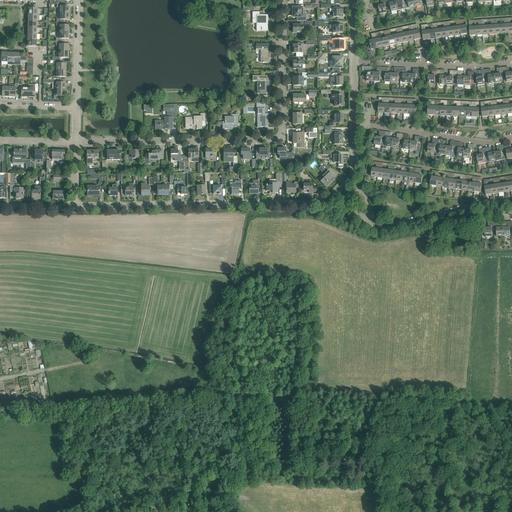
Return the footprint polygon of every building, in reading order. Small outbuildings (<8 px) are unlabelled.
[(296,4),(298,4),(299,4),(299,0),(303,0),(312,0),(312,4),(305,4),(305,9),(312,9),(312,8),(318,8),(317,0),(292,0),(293,0),(296,0),(296,4)] [(386,0),(380,0),(381,5),(378,5),(380,14),(387,13),(385,4),(387,4),(386,0)] [(392,0),(386,0),(387,4),(388,3),(389,6),(390,6),(391,12),(392,12),(392,15),(397,14),(397,11),(398,10),(396,2),(393,2),(392,0)] [(404,0),(398,0),(399,1),(396,2),(398,10),(404,9),(404,10),(407,9),(404,0)] [(409,8),(414,7),(415,9),(416,9),(413,0),(404,0),(407,9),(409,9),(409,8)] [(413,0),(416,9),(416,7),(422,5),(420,0),(413,0)] [(63,6),(64,4),(57,3),(57,7),(59,7),(59,13),(70,13),(71,13),(71,8),(70,8),(70,7),(63,6)] [(305,21),(306,21),(306,19),(307,19),(307,13),(302,13),(302,8),(292,8),(292,11),(293,11),(293,17),(297,17),(297,21),(305,21)] [(343,8),(336,8),(333,8),(333,17),(340,17),(340,14),(343,14),(343,8)] [(265,31),(266,31),(268,31),(268,15),(259,15),(259,12),(252,12),(252,23),(256,23),(256,31),(265,31)] [(56,19),(56,23),(63,23),(63,20),(69,20),(70,13),(59,13),(58,19),(56,19)] [(467,34),(467,33),(466,25),(463,26),(462,21),(459,21),(461,35),(467,34)] [(450,27),(450,22),(447,23),(448,37),(455,36),(454,27),(450,27)] [(56,23),(56,26),(58,26),(58,32),(69,32),(69,26),(63,26),(63,23),(56,23)] [(438,29),(437,24),(434,25),(436,39),(442,38),(441,29),(438,29)] [(303,35),(303,25),(293,25),(293,33),(299,33),(299,35),(303,35)] [(343,25),(333,25),(329,25),(329,29),(333,29),(333,33),(343,33),(343,25)] [(409,27),(410,32),(407,33),(408,41),(415,40),(412,26),(409,27)] [(421,39),(421,38),(419,30),(416,31),(415,26),(412,26),(415,40),(421,39)] [(421,27),(423,40),(430,39),(428,31),(425,31),(425,26),(423,26),(423,27),(421,27)] [(403,33),(402,28),(399,29),(402,43),(408,41),(407,33),(403,33)] [(396,30),(397,35),(394,35),(396,44),(402,43),(399,29),(396,30)] [(391,36),(390,31),(387,32),(390,45),(396,44),(394,35),(391,36)] [(69,32),(58,32),(58,38),(56,38),(56,42),(63,42),(63,39),(69,39),(69,32)] [(384,32),(385,37),(382,38),(383,47),(390,45),(387,32),(384,32)] [(371,35),(372,40),(369,41),(371,49),(377,48),(374,34),(371,35)] [(383,47),(382,38),(379,39),(378,34),(374,34),(377,48),(383,47)] [(343,41),(333,41),(330,41),(330,49),(343,49),(343,41)] [(63,42),(56,42),(56,45),(59,46),(59,51),(69,52),(69,45),(62,45),(63,42)] [(269,44),(256,44),(256,50),(260,50),(260,63),(271,63),(271,53),(268,53),(268,50),(269,50),(269,44)] [(298,45),(293,45),(293,53),(296,53),(296,57),(298,57),(302,57),(302,53),(302,49),(305,49),(305,45),(298,45)] [(69,52),(59,51),(59,57),(53,57),(53,61),(60,61),(60,58),(68,58),(69,52)] [(343,57),(330,57),(330,68),(332,68),(332,71),(339,71),(339,68),(343,68),(343,57)] [(60,64),(60,61),(53,61),(53,64),(57,65),(56,70),(66,71),(66,64),(60,64)] [(302,65),(305,65),(305,61),(293,61),(293,69),(298,69),(298,73),(302,73),(305,73),(305,69),(302,69),(302,65)] [(371,67),(365,67),(364,74),(362,76),(367,81),(371,81),(371,85),(373,85),(373,81),(374,72),(370,72),(371,67)] [(382,80),(383,73),(383,67),(377,67),(377,73),(374,72),(373,81),(380,82),(380,80),(382,80)] [(388,73),(389,68),(383,67),(383,73),(385,73),(385,82),(391,82),(392,73),(388,73)] [(511,81),(511,72),(509,72),(508,67),(502,68),(503,73),(505,73),(507,82),(511,81)] [(400,80),(401,68),(395,68),(395,73),(392,73),(391,82),(398,83),(398,79),(400,80)] [(400,80),(400,84),(403,84),(403,83),(409,83),(410,74),(406,74),(407,68),(401,68),(400,80)] [(502,68),(497,68),(497,74),(494,74),(495,83),(502,82),(501,73),(503,73),(502,68)] [(419,69),(413,69),(413,74),(410,74),(409,83),(415,83),(415,85),(418,86),(419,69)] [(490,69),(484,70),(485,75),(488,75),(489,84),(495,83),(494,74),(491,75),(490,69)] [(53,80),(59,80),(60,77),(66,77),(66,71),(56,70),(56,76),(53,76),(53,77),(51,77),(51,80),(53,80)] [(428,75),(428,84),(435,84),(435,75),(437,76),(438,70),(432,70),(432,75),(428,75)] [(444,70),(438,70),(437,76),(440,76),(439,85),(446,85),(446,76),(443,76),(444,70)] [(484,70),(479,71),(479,76),(476,76),(477,85),(484,85),(483,76),(485,75),(484,70)] [(455,88),(456,71),(450,71),(450,76),(446,76),(446,85),(455,85),(455,88)] [(464,86),(464,77),(461,77),(462,71),(456,71),(455,88),(458,88),(458,85),(464,86)] [(474,72),(468,71),(468,77),(464,77),(464,86),(471,86),(471,77),(474,77),(474,72)] [(271,76),(252,76),(252,81),(257,81),(257,94),(269,94),(269,84),(268,84),(268,81),(271,81),(271,76)] [(343,77),(333,77),(331,77),(331,82),(332,82),(332,86),(343,86),(343,77)] [(303,78),(302,78),(293,78),(293,86),(303,86),(303,78)] [(9,87),(9,97),(16,97),(16,91),(19,91),(19,84),(19,80),(15,80),(15,84),(15,85),(9,85),(9,87)] [(59,80),(53,80),(43,80),(43,83),(54,84),(54,89),(56,89),(65,90),(67,90),(67,84),(66,84),(66,83),(59,83),(59,80)] [(2,97),(9,97),(9,87),(3,87),(3,84),(0,83),(0,90),(2,90),(2,97)] [(22,88),(22,84),(19,84),(19,91),(21,91),(21,97),(28,97),(28,88),(22,88)] [(28,84),(28,88),(28,97),(35,98),(35,91),(38,91),(38,85),(34,85),(28,84)] [(65,90),(56,89),(56,93),(54,93),(54,99),(59,100),(59,99),(59,96),(65,96),(67,96),(67,90),(65,90)] [(306,95),(298,95),(293,95),(293,103),(303,103),(303,100),(306,100),(306,95)] [(335,106),(343,106),(343,95),(332,95),(332,100),(335,100),(335,106)] [(497,106),(497,103),(496,101),(493,102),(495,116),(501,115),(500,106),(497,106)] [(484,103),(481,103),(482,117),(489,116),(487,107),(484,108),(484,103)] [(165,121),(155,121),(155,124),(155,129),(160,129),(160,128),(165,128),(165,129),(172,129),(172,118),(177,118),(177,113),(177,111),(177,105),(163,105),(164,111),(168,111),(168,116),(168,118),(165,118),(165,121)] [(260,109),(258,109),(258,114),(258,127),(259,127),(268,127),(268,114),(265,114),(265,109),(264,109),(260,109)] [(202,121),(205,121),(205,116),(205,113),(201,113),(201,116),(193,116),(193,117),(185,118),(185,123),(186,123),(187,129),(192,129),(192,128),(196,128),(196,129),(202,129),(202,121)] [(302,113),(298,113),(293,114),(293,124),(302,124),(302,113)] [(225,122),(222,122),(222,125),(222,129),(229,129),(229,128),(232,128),(232,129),(237,129),(237,125),(238,125),(238,120),(238,114),(231,115),(231,117),(225,117),(225,122)] [(330,126),(336,126),(336,123),(343,123),(343,114),(333,114),(333,123),(330,123),(330,126)] [(313,128),(306,128),(306,133),(309,133),(309,138),(317,138),(317,128),(313,128)] [(334,145),(343,145),(343,131),(334,131),(334,145)] [(374,145),(383,146),(383,149),(385,132),(379,131),(379,136),(375,136),(374,145)] [(387,147),(392,147),(393,138),(390,138),(391,133),(385,132),(383,149),(385,149),(386,149),(387,147)] [(304,147),(304,133),(300,133),(293,133),(293,143),(297,143),(297,147),(304,147)] [(403,134),(397,133),(396,139),(393,138),(392,147),(399,148),(400,140),(402,140),(403,134)] [(403,134),(402,140),(405,140),(403,149),(410,150),(411,141),(408,141),(409,135),(403,134)] [(411,141),(410,150),(416,151),(416,150),(420,150),(421,145),(419,145),(419,142),(420,143),(421,137),(415,136),(414,142),(411,141)] [(439,140),(433,139),(432,144),(429,144),(427,153),(434,154),(436,154),(436,156),(439,140)] [(444,140),(439,140),(436,156),(439,156),(441,155),(445,155),(447,146),(443,146),(444,140)] [(447,146),(445,155),(452,156),(454,157),(455,148),(456,142),(451,141),(450,147),(447,146)] [(455,148),(458,148),(457,157),(463,158),(464,149),(461,148),(462,143),(456,142),(455,148)] [(474,145),(470,144),(468,144),(468,149),(464,149),(463,158),(470,159),(471,150),(473,150),(474,145)] [(511,158),(511,149),(509,150),(508,144),(502,145),(503,151),(506,150),(507,159),(511,158)] [(498,152),(494,152),(496,161),(502,160),(503,166),(503,170),(506,169),(504,158),(503,151),(502,145),(497,146),(498,152)] [(487,162),(489,162),(496,161),(494,152),(491,153),(490,147),(485,148),(487,162)] [(259,150),(256,150),(256,157),(261,157),(261,158),(269,158),(269,153),(267,153),(267,151),(267,148),(259,149),(259,150)] [(285,148),(277,148),(277,153),(277,155),(279,154),(279,158),(287,158),(288,158),(289,158),(289,159),(290,159),(293,158),(294,157),(295,156),(297,157),(299,155),(297,153),(293,150),(291,152),(292,152),(291,153),(288,154),(287,155),(287,153),(285,153),(285,151),(285,148)] [(476,155),(478,164),(487,162),(485,148),(479,149),(480,154),(476,155)] [(198,162),(197,154),(197,149),(194,150),(189,150),(188,150),(189,159),(194,159),(194,162),(198,162)] [(216,159),(215,154),(215,149),(205,149),(206,159),(212,159),(212,161),(216,161),(216,159)] [(224,162),(233,162),(233,149),(223,149),(224,162)] [(251,159),(251,152),(249,152),(249,149),(241,149),(241,155),(243,155),(243,159),(251,159)] [(13,163),(26,163),(26,170),(30,170),(30,160),(26,160),(26,150),(14,150),(14,153),(13,154),(14,154),(14,157),(13,157),(13,163)] [(35,156),(35,160),(39,160),(39,162),(43,162),(43,160),(46,160),(47,152),(43,152),(43,151),(38,150),(38,152),(35,151),(35,156)] [(129,162),(132,162),(132,159),(139,159),(138,150),(129,151),(129,155),(129,162)] [(147,150),(147,154),(148,154),(148,157),(143,157),(143,164),(151,164),(151,160),(163,160),(162,150),(147,150)] [(181,161),(180,156),(180,153),(178,153),(178,150),(170,150),(171,158),(174,158),(174,161),(181,161)] [(52,151),(52,160),(64,160),(64,151),(52,151)] [(92,164),(92,159),(98,159),(98,151),(87,151),(87,164),(92,164)] [(107,151),(107,156),(107,160),(120,160),(120,151),(107,151)] [(338,164),(338,168),(343,168),(343,159),(342,159),(342,155),(334,155),(333,151),(323,151),(323,155),(330,155),(330,158),(332,158),(332,159),(333,159),(333,163),(338,163),(338,164)] [(376,163),(376,168),(372,168),(371,177),(377,177),(379,164),(376,163)] [(389,165),(388,170),(385,169),(384,178),(390,179),(392,165),(389,165)] [(401,167),(401,172),(398,171),(396,180),(403,181),(405,167),(401,167)] [(414,169),(413,174),(410,173),(409,182),(415,183),(417,169),(414,169)] [(324,174),(322,177),(323,178),(320,181),(326,187),(332,182),(330,180),(334,177),(328,171),(327,172),(326,170),(323,173),(324,174)] [(266,186),(263,186),(263,188),(266,188),(266,191),(270,191),(270,193),(278,193),(278,188),(282,188),(282,182),(282,172),(277,172),(277,173),(276,173),(276,183),(269,183),(270,186),(266,186)] [(431,176),(430,185),(436,186),(438,172),(435,172),(435,173),(435,177),(431,176)] [(448,174),(447,179),(444,178),(443,187),(449,188),(451,174),(448,174)] [(153,189),(152,189),(152,191),(153,191),(153,192),(157,192),(157,195),(168,195),(168,186),(159,186),(159,184),(161,182),(159,180),(157,180),(157,176),(153,176),(153,178),(153,185),(153,189)] [(460,176),(460,181),(457,180),(455,189),(462,190),(464,176),(460,176)] [(10,177),(10,185),(11,185),(11,192),(14,192),(14,194),(15,194),(15,199),(23,199),(23,198),(23,195),(23,194),(23,189),(18,189),(18,186),(14,185),(14,178),(14,177),(10,177)] [(473,177),(472,182),(469,182),(468,191),(469,191),(474,192),(476,178),(473,177)] [(500,184),(500,180),(499,179),(496,179),(498,193),(505,192),(503,183),(500,184)] [(181,186),(181,181),(174,181),(174,188),(175,188),(175,187),(177,187),(177,194),(181,193),(181,195),(187,195),(187,187),(184,187),(184,186),(181,186)] [(235,184),(230,184),(230,188),(231,188),(232,194),(239,194),(239,190),(241,190),(241,181),(235,181),(235,184)] [(258,194),(258,181),(253,181),(253,184),(249,184),(249,194),(258,194)] [(315,188),(315,186),(312,186),(312,184),(310,181),(303,181),(303,191),(308,190),(308,193),(316,193),(316,188),(315,188)] [(488,186),(487,182),(487,181),(484,181),(486,195),(492,194),(491,185),(488,186)] [(295,188),(298,188),(298,182),(294,182),(294,185),(291,185),(290,183),(286,183),(286,193),(295,193),(295,188)] [(205,194),(205,189),(205,183),(201,183),(201,186),(197,186),(197,195),(205,194)] [(117,196),(117,191),(117,184),(112,184),(112,188),(109,188),(109,192),(108,192),(108,194),(109,194),(109,196),(117,196)] [(133,193),(133,184),(129,184),(129,187),(121,188),(121,193),(125,193),(125,196),(133,196),(133,194),(134,194),(134,193),(133,193)] [(150,191),(149,191),(149,186),(146,186),(145,184),(141,184),(141,196),(149,195),(149,192),(150,192),(150,191)] [(221,186),(213,186),(213,184),(209,184),(209,191),(213,191),(213,194),(221,194),(221,186)] [(32,194),(32,195),(32,199),(40,199),(40,196),(40,195),(40,191),(44,191),(44,186),(40,186),(40,187),(35,187),(35,190),(32,190),(32,194)] [(99,187),(92,187),(87,187),(88,196),(93,196),(99,196),(99,187)] [(63,191),(58,191),(53,191),(53,199),(63,200),(63,191)] [(485,237),(492,236),(493,236),(493,231),(494,231),(494,230),(494,222),(488,222),(488,227),(485,228),(485,237)] [(500,227),(500,222),(494,222),(494,230),(496,230),(496,236),(503,236),(503,227),(500,227)] [(506,227),(503,227),(503,236),(510,236),(509,227),(511,227),(511,222),(506,222),(506,227)] [(34,382),(35,387),(31,387),(33,396),(42,395),(39,381),(34,382)]
